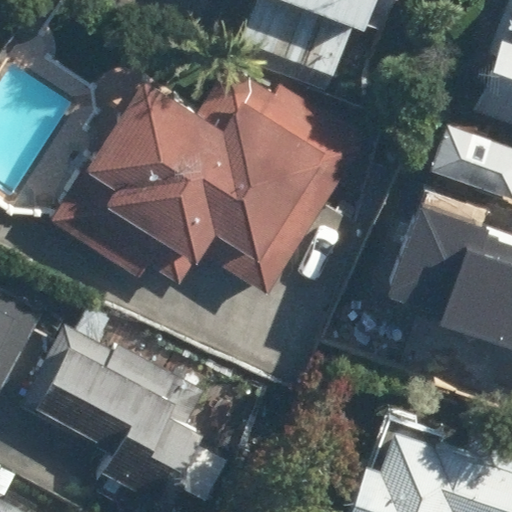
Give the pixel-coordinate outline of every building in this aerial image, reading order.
[(239,0),(227,34),(333,73),(359,0),(239,0)] [(511,0),(479,0),(457,73),(472,78),(463,108),(511,123),(511,0)] [(47,219),(132,273),(152,241),(184,261),(203,232),(242,258),(233,272),(262,290),(362,134),(214,60),(192,103),(127,71),(47,219)] [(511,188),(511,145),(441,119),(424,165),(509,197),(511,188)] [(0,383),(41,305),(0,283),(0,383)] [(58,326),(16,402),(96,446),(85,466),(154,505),(168,481),(201,499),(227,450),(178,423),(198,385),(66,312),(58,326)] [(511,511),(511,441),(503,467),(374,420),(358,463),(346,458),(326,511),(511,511)]
